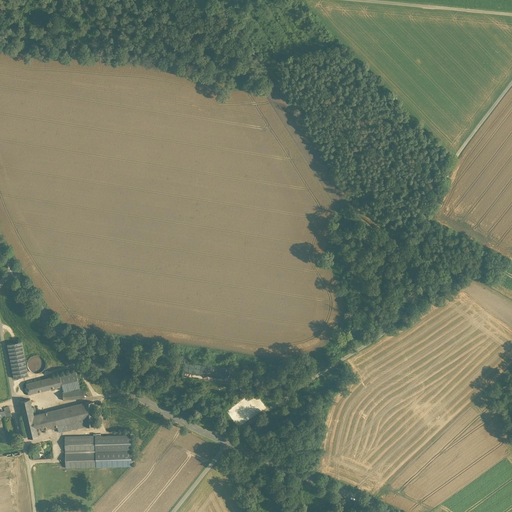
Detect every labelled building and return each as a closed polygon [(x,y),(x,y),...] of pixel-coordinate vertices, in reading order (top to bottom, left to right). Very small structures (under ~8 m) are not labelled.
[(22,341),(7,344),(14,378),(28,376),(22,341)] [(38,355),(36,355),(34,356),(32,356),(31,357),(29,359),(28,360),(28,362),(27,364),(27,366),(28,368),(29,369),(30,371),(31,372),(33,373),(35,373),(36,374),(38,373),(40,373),(42,372),(43,371),(44,369),(45,368),(46,366),(46,364),(46,362),(45,360),(44,359),(43,357),(41,356),(39,356),(38,355)] [(196,386),(237,392),(240,369),(199,363),(196,386)] [(76,371),(60,375),(63,386),(64,392),(80,390),(76,371)] [(60,375),(26,383),(29,394),(63,386),(60,375)] [(271,383),(227,414),(238,429),(282,399),(271,383)] [(84,390),(80,390),(64,392),(63,392),(63,400),(85,398),(84,390)] [(24,416),(33,414),(33,412),(32,407),(30,399),(20,401),(24,416)] [(84,402),(38,414),(41,426),(42,430),(58,426),(85,420),(84,402)] [(84,402),(85,420),(85,426),(95,426),(94,402),(84,402)] [(33,414),(24,416),(29,438),(38,436),(36,427),(33,415),(33,414)] [(85,426),(85,420),(58,426),(59,432),(85,426)] [(95,436),(65,437),(65,452),(96,451),(95,436)] [(131,450),(96,451),(65,452),(66,468),(131,466),(131,450)]
